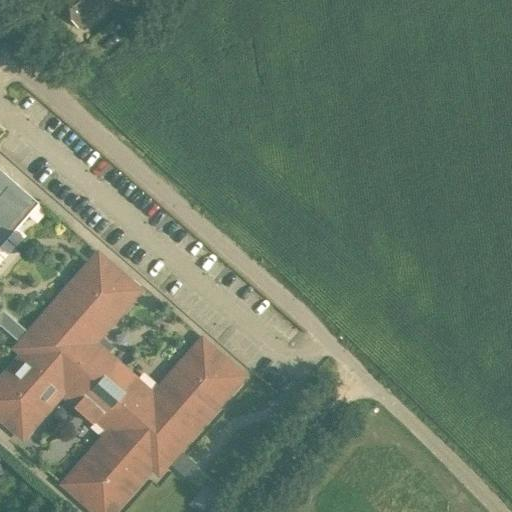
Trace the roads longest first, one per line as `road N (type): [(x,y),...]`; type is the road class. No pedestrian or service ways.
road 1 (residential): [(498,511),(199,224),(0,50)]
road 2 (track): [(238,511),(359,376)]
